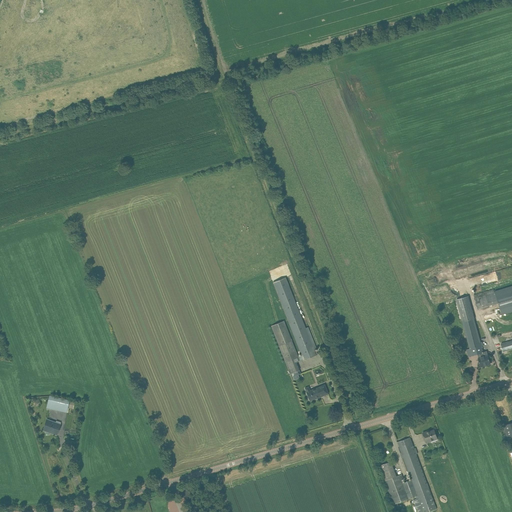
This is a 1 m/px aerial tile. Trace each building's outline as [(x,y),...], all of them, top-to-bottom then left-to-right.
[(286,278),(273,283),(287,319),(301,355),(303,359),(304,361),(317,356),(314,350),(306,328),(286,278)] [(475,298),(474,299),(478,309),(483,307),(487,319),(511,311),(511,286),(495,291),(494,289),(474,295),(475,298)] [(484,366),(484,365),(490,363),(490,364),(489,359),(488,356),(487,351),(483,352),(481,346),(484,346),(483,342),(480,342),(468,296),(457,299),(472,356),(478,354),(479,358),(478,358),(481,367),(484,366)] [(284,320),(271,326),(279,346),(287,366),(290,374),(291,373),(299,370),(296,362),(295,359),(298,357),(292,341),(284,320)] [(511,340),(501,343),(503,352),(511,349),(511,340)] [(308,386),(304,388),(309,400),(316,398),(317,398),(328,394),(324,385),(310,390),(308,386)] [(59,406),(58,411),(66,413),(69,400),(49,395),(46,408),(51,409),(52,404),(59,406)] [(43,430),(56,435),(61,422),(56,420),(56,422),(47,419),(43,430)] [(511,430),(511,422),(503,425),(505,433),(511,430)] [(427,432),(423,433),(426,443),(434,440),(433,439),(437,438),(436,435),(437,435),(436,432),(435,432),(434,430),(427,432)] [(436,508),(435,505),(410,438),(398,442),(399,447),(398,447),(400,453),(401,452),(411,479),(403,483),(409,499),(415,497),(416,499),(415,500),(416,503),(420,502),(423,511),(427,511),(436,509),(436,508)] [(391,461),(379,465),(393,505),(408,499),(403,483),(401,478),(403,478),(401,474),(396,476),(391,461)] [(186,490),(181,496),(186,500),(191,493),(186,490)]
